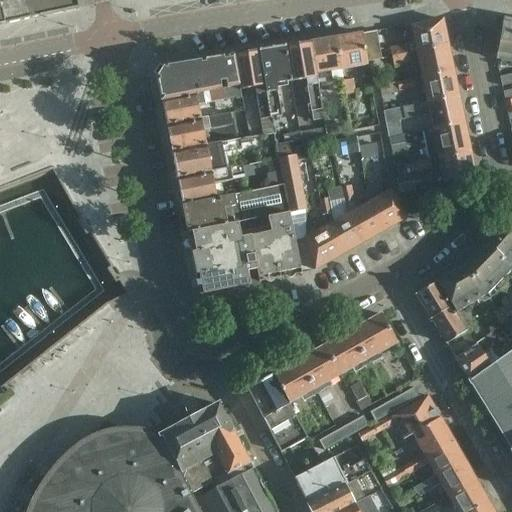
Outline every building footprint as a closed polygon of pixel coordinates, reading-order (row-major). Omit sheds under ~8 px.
[(0,0),(0,17),(1,24),(31,18),(26,0),(0,0)] [(26,0),(31,18),(78,8),(75,0),(26,0)] [(511,18),(502,17),(497,17),(494,21),(493,26),(495,30),(499,33),(494,59),(511,62),(511,18)] [(406,53),(415,51),(447,44),(442,19),(410,26),(413,42),(389,47),(391,56),(406,53)] [(366,60),(380,58),(375,31),(361,33),(366,60)] [(341,71),(367,67),(366,60),(361,33),(334,38),(341,71)] [(342,79),(341,71),(334,38),(310,42),(316,75),(331,73),(332,81),(342,79)] [(316,77),(316,75),(310,42),(284,46),(290,82),(304,79),(311,119),(323,117),(316,77)] [(420,76),(453,69),(447,44),(415,51),(420,76)] [(270,117),(279,116),(274,84),(290,82),(284,46),(257,51),(264,86),(270,117)] [(270,117),(264,86),(257,51),(234,54),(239,84),(240,90),(252,88),(258,119),(270,117)] [(393,65),(407,62),(406,53),(391,56),(393,65)] [(193,93),(221,88),(239,84),(234,54),(161,67),(155,76),(160,100),(193,93)] [(426,102),(458,95),(453,69),(420,76),(426,102)] [(501,86),(509,84),(507,75),(499,77),(501,86)] [(342,80),(345,95),(355,93),(352,78),(342,80)] [(396,81),(398,91),(413,88),(411,78),(396,81)] [(193,93),(160,100),(165,126),(198,119),(198,118),(195,105),(223,100),(221,88),(193,93)] [(504,101),(511,99),(510,90),(502,92),(504,101)] [(431,129),(463,122),(458,95),(426,102),(400,107),(403,119),(428,114),(431,129)] [(511,99),(504,101),(503,101),(506,113),(511,112),(511,99)] [(204,146),(200,130),(230,125),(228,113),(198,118),(198,119),(165,126),(170,153),(204,146)] [(326,135),(340,133),(341,132),(339,122),(324,125),(325,127),(326,135)] [(428,160),(437,158),(469,151),(463,122),(431,129),(422,131),(428,160)] [(301,140),(326,135),(325,127),(300,132),(301,140)] [(281,135),(283,144),(301,140),(299,131),(281,135)] [(402,135),(387,138),(389,146),(403,143),(402,135)] [(204,146),(170,153),(175,179),(222,169),(220,155),(239,151),(237,139),(204,146)] [(308,147),(296,149),(298,161),(310,158),(308,147)] [(456,185),(456,181),(475,177),(469,151),(437,158),(443,184),(448,183),(449,186),(456,185)] [(288,212),(304,208),(293,153),(277,157),(283,185),(288,212)] [(415,173),(430,170),(428,160),(413,163),(415,173)] [(181,205),(214,198),(211,185),(243,179),(240,166),(222,169),(175,179),(181,205)] [(365,190),(375,189),(372,174),(362,176),(365,190)] [(186,232),(238,222),(268,216),(288,212),(283,185),(214,198),(181,205),(186,232)] [(352,201),(349,187),(339,189),(341,196),(342,203),(352,201)] [(367,201),(383,230),(405,218),(389,189),(367,201)] [(342,203),(341,196),(328,199),(328,198),(317,200),(322,227),(338,256),(360,243),(344,214),(342,203)] [(360,243),(383,230),(367,201),(344,214),(360,243)] [(511,210),(503,220),(505,221),(511,226),(511,210)] [(300,273),(288,212),(268,216),(271,230),(241,236),(238,222),(186,232),(199,295),(249,285),(249,283),(300,273)] [(511,226),(505,221),(483,244),(511,265),(511,226)] [(314,269),(338,256),(322,227),(304,237),(314,269)] [(485,294),(511,266),(511,265),(483,244),(463,266),(485,294)] [(455,313),(485,294),(463,266),(436,282),(451,306),(455,313)] [(430,318),(451,306),(436,282),(415,294),(430,318)] [(504,307),(511,301),(511,299),(509,294),(499,300),(504,307)] [(466,330),(455,313),(451,306),(430,318),(445,343),(466,330)] [(341,374),(368,359),(396,343),(380,314),(325,344),(341,374)] [(468,379),(489,365),(482,354),(489,349),(482,338),(474,343),(475,345),(454,358),(468,379)] [(287,404),(314,389),(341,374),(325,344),(271,375),(287,404)] [(511,349),(489,365),(468,379),(511,450),(509,451),(511,456),(511,349)] [(306,438),(287,404),(271,375),(247,388),(282,452),(306,438)] [(406,391),(411,401),(419,397),(413,387),(406,391)] [(404,405),(411,401),(406,391),(398,396),(404,405)] [(396,409),(404,405),(398,396),(391,400),(396,409)] [(411,433),(439,417),(427,396),(391,416),(403,438),(411,433)] [(389,414),(396,409),(391,400),(384,404),(389,414)] [(239,443),(218,404),(161,435),(191,491),(248,461),(240,446),(242,445),(241,442),(239,443)] [(382,418),(389,414),(384,404),(376,408),(382,418)] [(374,422),(382,418),(376,408),(369,412),(374,422)] [(354,421),(359,431),(367,426),(362,417),(354,421)] [(358,435),(362,443),(394,425),(389,417),(358,435)] [(451,438),(439,417),(411,433),(423,454),(451,438)] [(347,425),(352,434),(359,431),(354,421),(347,425)] [(340,429),(345,438),(352,434),(347,425),(340,429)] [(156,433),(155,432),(153,432),(152,431),(150,431),(149,430),(147,430),(146,429),(145,429),(144,429),(143,429),(141,428),(140,428),(138,428),(137,428),(135,427),(134,427),(132,427),(130,427),(129,427),(127,427),(126,427),(124,427),(123,427),(121,427),(119,427),(118,427),(116,428),(114,428),(113,428),(111,429),(109,429),(108,429),(106,430),(104,430),(103,431),(101,431),(100,431),(98,432),(97,433),(95,433),(93,434),(92,434),(90,435),(87,437),(79,442),(72,447),(62,455),(53,465),(44,476),(36,489),(30,500),(25,511),(201,511),(191,491),(161,435),(160,436),(157,431),(156,432),(156,433)] [(338,442),(345,438),(340,429),(333,432),(338,442)] [(331,446),(338,442),(333,432),(326,436),(331,446)] [(323,450),(331,446),(326,436),(318,441),(323,450)] [(435,475),(463,459),(451,438),(423,454),(382,477),(387,486),(428,462),(435,475)] [(370,471),(365,462),(341,474),(333,458),(293,478),(306,504),(343,485),(370,471)] [(440,483),(447,496),(475,480),(463,459),(435,475),(413,488),(418,496),(440,483)] [(275,511),(248,461),(191,491),(201,511),(275,511)] [(437,511),(452,504),(456,511),(467,511),(487,501),(475,480),(447,496),(419,511),(437,511)] [(375,493),(372,485),(362,490),(361,490),(349,496),(343,485),(306,504),(310,511),(337,511),(363,499),(375,493)] [(383,494),(376,498),(382,509),(389,505),(383,494)] [(369,511),(363,499),(337,511),(369,511)] [(493,511),(487,501),(467,511),(493,511)]
